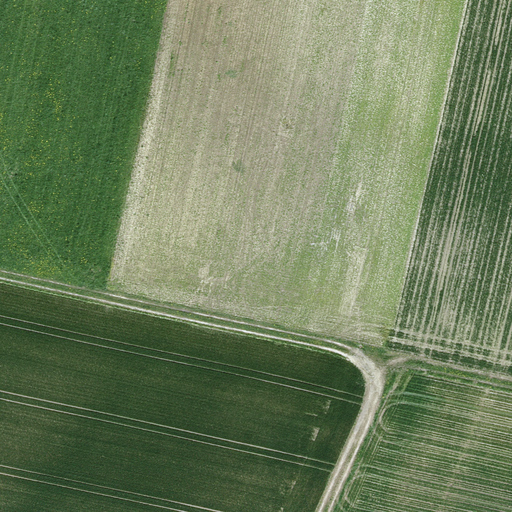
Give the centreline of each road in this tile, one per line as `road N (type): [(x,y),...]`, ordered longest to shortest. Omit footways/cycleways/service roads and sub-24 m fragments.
road 1 (track): [(325,511),(374,396),(374,354),(0,270)]
road 2 (track): [(374,354),(511,384)]
